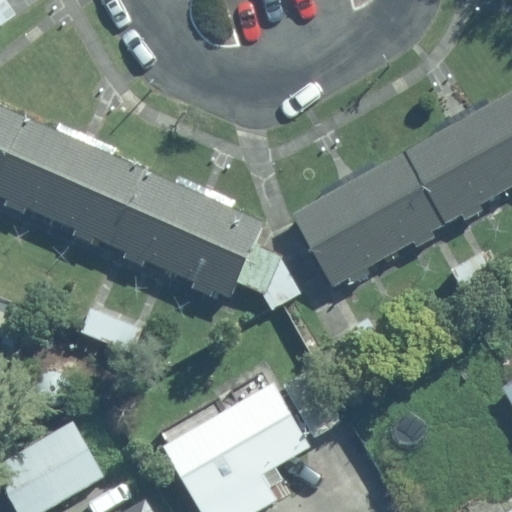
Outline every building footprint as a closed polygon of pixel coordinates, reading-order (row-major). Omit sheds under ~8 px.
[(7,0),(0,0),(0,32),(20,19),(7,0)] [(511,96),(295,215),(337,292),(511,197),(511,96)] [(270,257),(243,244),(253,223),(0,108),(0,210),(21,219),(24,211),(65,229),(62,236),(86,247),(89,241),(113,252),(111,257),(142,271),(145,264),(181,281),(177,290),(204,302),(208,292),(219,297),(225,283),(250,295),(259,312),(291,295),(270,257)] [(481,248),(447,271),(461,292),(495,269),(481,248)] [(0,340),(8,343),(19,313),(0,306),(0,340)] [(86,307),(72,334),(131,363),(145,337),(86,307)] [(278,387),(163,449),(196,511),(270,511),(284,505),(270,479),(314,455),(278,387)] [(511,387),(503,393),(511,407),(511,387)] [(103,481),(72,419),(14,448),(45,511),(103,481)]
